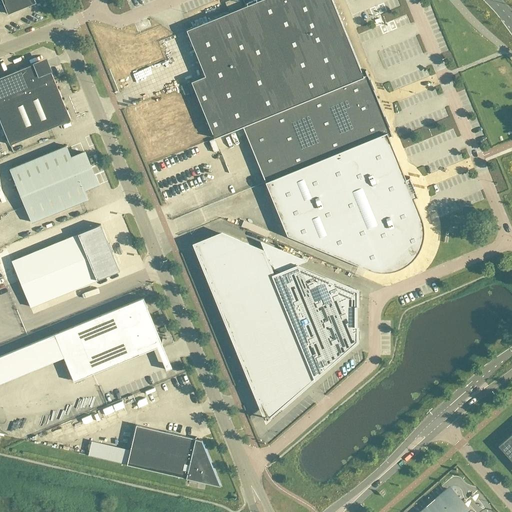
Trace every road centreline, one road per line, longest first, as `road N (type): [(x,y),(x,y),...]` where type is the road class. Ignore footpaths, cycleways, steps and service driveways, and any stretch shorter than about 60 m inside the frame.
road 1 (unclassified): [(244,473),(71,47),(58,34)]
road 2 (unclassified): [(511,243),(382,299),(365,372),(244,473)]
road 3 (unclassified): [(511,243),(408,0)]
